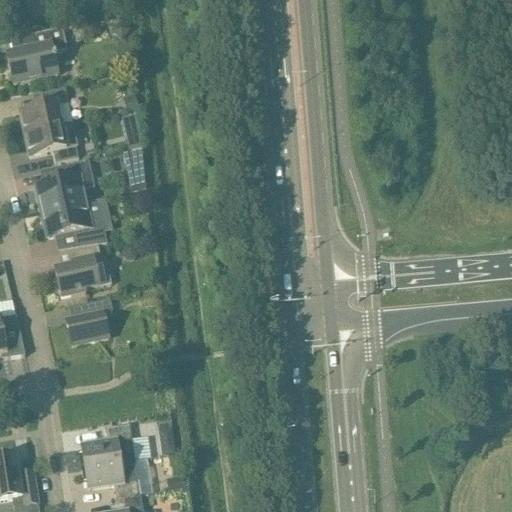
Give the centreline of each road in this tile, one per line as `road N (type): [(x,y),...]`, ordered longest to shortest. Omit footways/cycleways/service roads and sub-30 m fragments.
road 1 (primary): [(266,0),(290,310)]
road 2 (primary): [(328,291),(304,0)]
road 3 (residential): [(40,388),(0,171)]
road 4 (secondary): [(290,310),(308,511)]
road 5 (secondary): [(345,511),(330,324)]
road 6 (motorway): [(511,272),(328,291)]
road 7 (motorway): [(330,324),(511,308)]
road 8 (residential): [(60,511),(40,388)]
